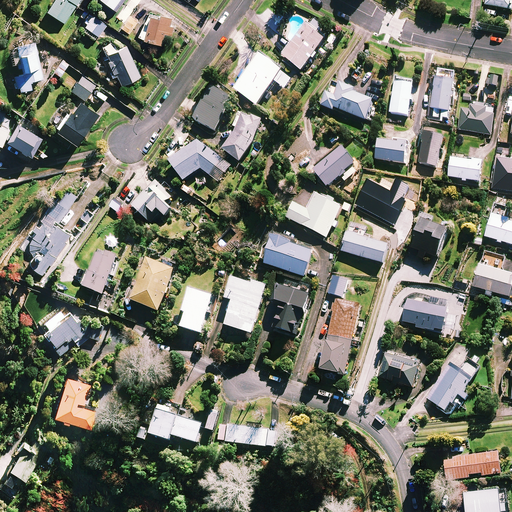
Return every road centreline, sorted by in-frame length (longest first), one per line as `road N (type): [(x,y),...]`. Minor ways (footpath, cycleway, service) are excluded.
road 1 (residential): [(243,385),(275,387),(369,422),(399,462),(410,511)]
road 2 (residential): [(128,147),(242,0)]
road 3 (residential): [(339,0),(417,34),(511,52)]
